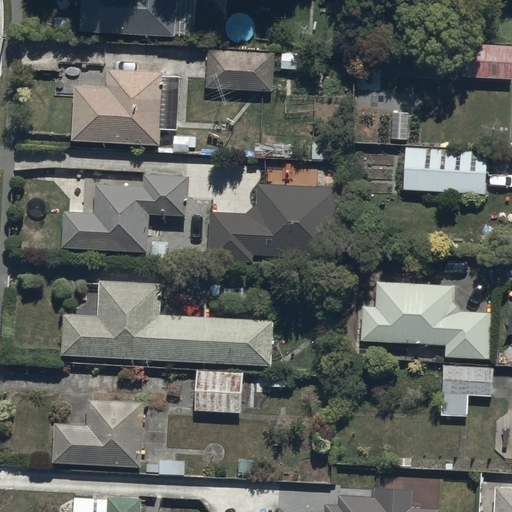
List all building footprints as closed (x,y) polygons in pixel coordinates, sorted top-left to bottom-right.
[(82,0),(80,29),(174,36),(176,0),(82,0)] [(273,90),(275,52),(268,52),(268,37),(243,36),(242,49),(208,47),(207,88),(273,90)] [(511,76),(511,44),(463,43),(462,75),(511,76)] [(79,87),(76,139),(163,143),(167,72),(113,69),(112,88),(79,87)] [(489,149),(406,145),(404,189),(487,193),(489,149)] [(62,216),(66,248),(154,252),(156,213),(189,215),(192,174),(148,172),(62,216)] [(212,205),(210,252),(340,258),(343,188),(263,184),(262,208),(212,205)] [(66,307),(63,354),(279,367),(281,319),(167,313),(169,285),(103,281),(101,313),(66,307)] [(363,346),(490,354),(493,314),(455,311),(457,292),(367,286),(363,346)] [(494,365),(444,364),(443,415),(470,415),(470,394),(494,394),(494,365)] [(243,370),(197,368),(196,409),(241,410),(243,370)] [(58,420),(56,460),(145,466),(149,402),(92,398),(91,423),(58,420)] [(261,511),(262,478),(172,474),(171,511),(205,511),(206,509),(261,511)] [(373,497),(338,495),(338,506),(324,505),(323,511),(439,511),(440,509),(412,508),(413,489),(374,487),(373,497)] [(498,511),(511,511),(511,488),(499,488),(498,511)] [(143,511),(143,497),(114,499),(112,511),(143,511)]
